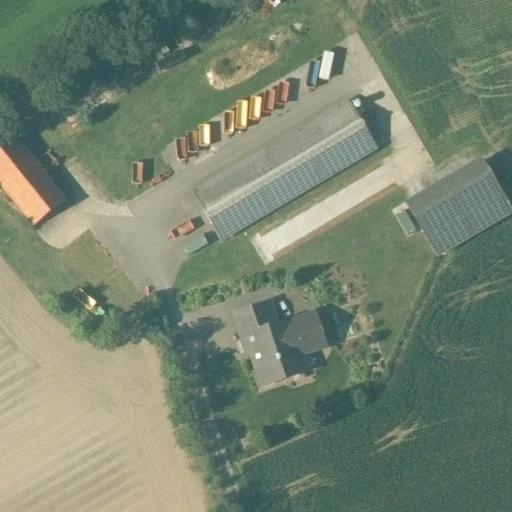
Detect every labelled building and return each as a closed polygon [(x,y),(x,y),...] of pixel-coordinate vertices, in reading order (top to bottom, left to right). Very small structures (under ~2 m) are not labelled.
[(347,103),(193,194),(222,243),(376,152),(347,103)] [(179,117),(151,137),(157,145),(185,125),(179,117)] [(66,202),(16,139),(0,151),(0,184),(34,228),(66,202)] [(480,161),(406,204),(438,257),(511,214),(480,161)] [(275,243),(341,218),(334,198),(267,223),(275,243)] [(269,306),(235,318),(240,333),(275,322),(269,306)] [(292,327),(290,323),(242,340),(248,357),(252,356),(263,389),(287,381),(286,376),(303,370),(305,375),(308,374),(302,358),(327,350),(316,319),(292,327)]
